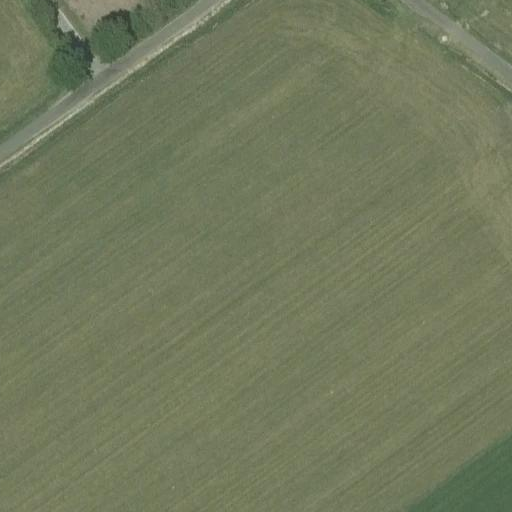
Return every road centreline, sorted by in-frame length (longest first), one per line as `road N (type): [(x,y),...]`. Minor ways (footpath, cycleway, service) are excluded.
road 1 (residential): [(0,153),(212,0)]
road 2 (residential): [(408,0),(511,80)]
